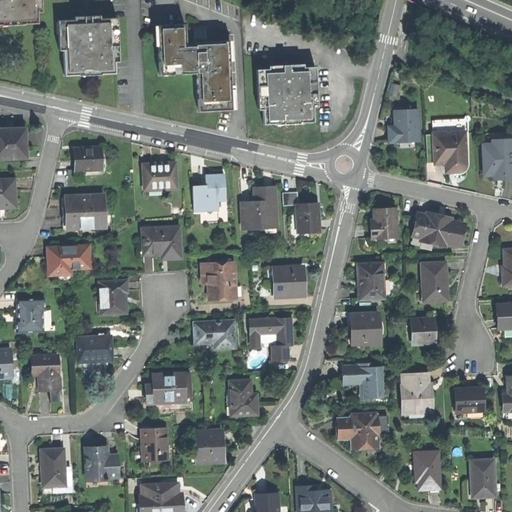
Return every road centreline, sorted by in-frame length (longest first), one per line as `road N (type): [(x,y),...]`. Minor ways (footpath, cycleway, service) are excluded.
road 1 (residential): [(344,164),(302,163),(60,110)]
road 2 (residential): [(280,422),(318,344),(349,206),(344,164)]
road 3 (residential): [(18,425),(86,421),(102,409),(161,322),(162,296)]
road 4 (unclassified): [(344,164),(368,114),(396,0)]
road 5 (residential): [(344,164),(363,177),(486,206)]
road 6 (residential): [(486,206),(468,300),(472,344)]
road 7 (residential): [(60,110),(26,240)]
road 8 (residential): [(280,422),(387,502)]
